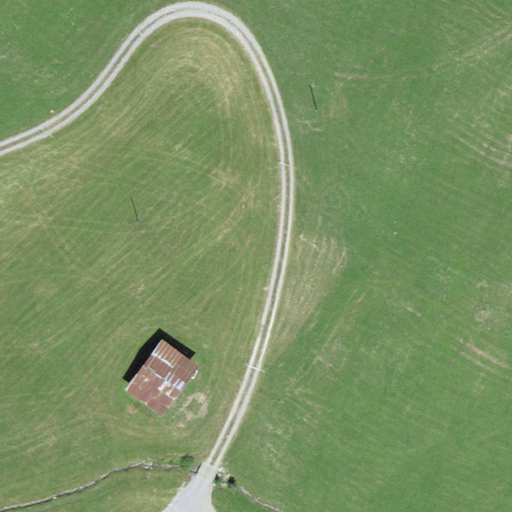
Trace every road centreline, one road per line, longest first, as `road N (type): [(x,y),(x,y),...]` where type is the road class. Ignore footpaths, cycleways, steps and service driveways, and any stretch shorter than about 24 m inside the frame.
road 1 (track): [(0,146),(75,108),(161,14),(190,6),(231,23),(258,55),(290,175)]
road 2 (track): [(181,511),(238,410),(266,324),(290,175)]
